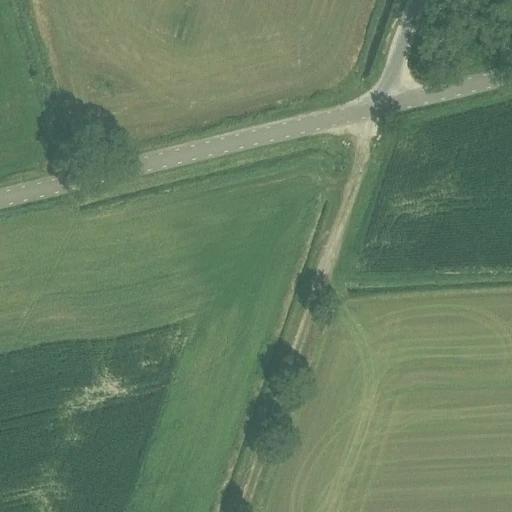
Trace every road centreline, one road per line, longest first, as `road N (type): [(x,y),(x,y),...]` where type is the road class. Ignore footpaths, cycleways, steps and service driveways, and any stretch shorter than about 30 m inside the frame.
road 1 (track): [(374,111),(235,511)]
road 2 (unclassified): [(0,203),(374,111)]
road 3 (unclassified): [(374,111),(511,78)]
